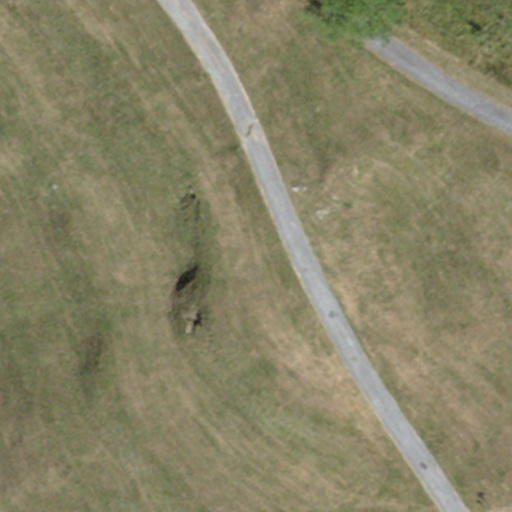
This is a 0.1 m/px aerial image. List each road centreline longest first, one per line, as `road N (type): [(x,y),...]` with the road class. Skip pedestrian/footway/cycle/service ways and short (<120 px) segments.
road 1 (track): [(447,511),(375,401),(291,240),(226,80),(175,0)]
road 2 (track): [(326,0),(357,32),(511,123)]
